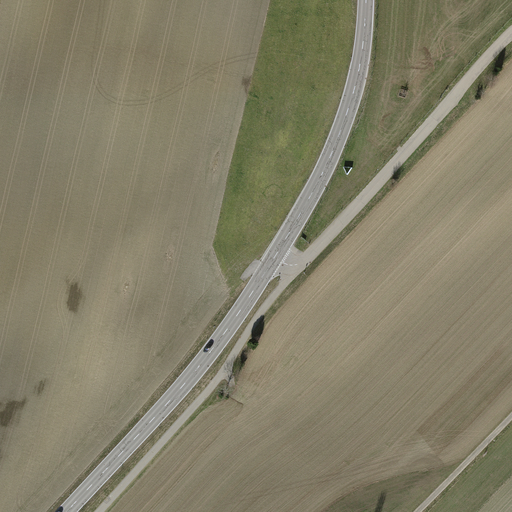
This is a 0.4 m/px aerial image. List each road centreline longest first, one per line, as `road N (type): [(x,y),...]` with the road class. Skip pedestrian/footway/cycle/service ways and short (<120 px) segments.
road 1 (residential): [(273,259),(296,266),(309,257),(511,35)]
road 2 (secondary): [(273,259),(178,392),(67,511)]
road 3 (secondary): [(367,0),(344,122),(273,259)]
road 4 (track): [(417,511),(511,415)]
